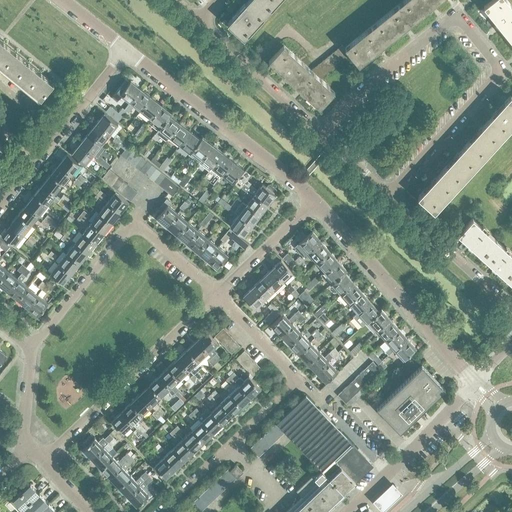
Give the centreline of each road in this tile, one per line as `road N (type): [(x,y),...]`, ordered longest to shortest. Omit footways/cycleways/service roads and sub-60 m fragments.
road 1 (residential): [(319,132),(461,21),(497,72),(388,196)]
road 2 (residential): [(217,293),(137,227),(31,348)]
road 3 (residential): [(476,386),(314,202)]
road 4 (residential): [(314,202),(124,51)]
road 5 (residential): [(43,462),(217,293)]
road 6 (residential): [(0,208),(124,51)]
road 7 (residential): [(160,511),(297,381)]
road 8 (residential): [(348,511),(476,386)]
road 9 (residential): [(511,310),(388,196)]
road 10 (residential): [(319,132),(197,21)]
road 11 (residential): [(217,293),(314,202)]
